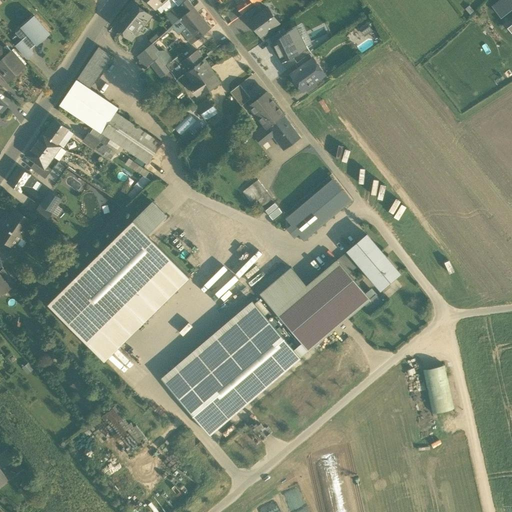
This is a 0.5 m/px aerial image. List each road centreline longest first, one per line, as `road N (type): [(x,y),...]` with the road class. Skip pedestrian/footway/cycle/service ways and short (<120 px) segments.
road 1 (residential): [(203,0),(446,317)]
road 2 (track): [(511,308),(446,317),(213,511)]
road 3 (tertiary): [(0,166),(119,0)]
road 4 (track): [(446,317),(489,511)]
